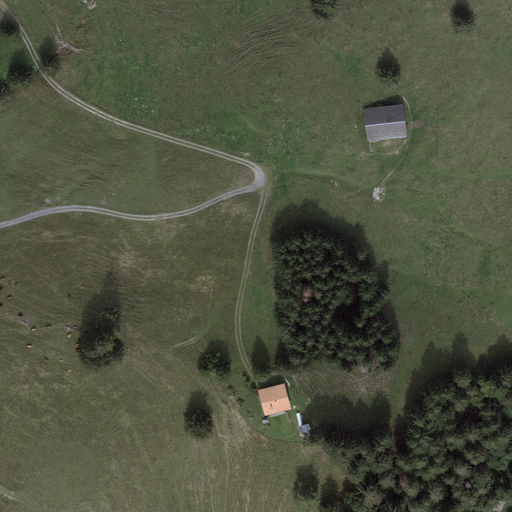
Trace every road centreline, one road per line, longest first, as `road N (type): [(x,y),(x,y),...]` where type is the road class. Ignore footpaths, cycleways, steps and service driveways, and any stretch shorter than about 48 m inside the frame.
road 1 (track): [(0,3),(38,66),(76,101),(260,168),(261,175),(252,186),(180,214),(152,218),(85,207),(0,224)]
road 2 (track): [(259,181),(264,190),(237,314),(251,373)]
